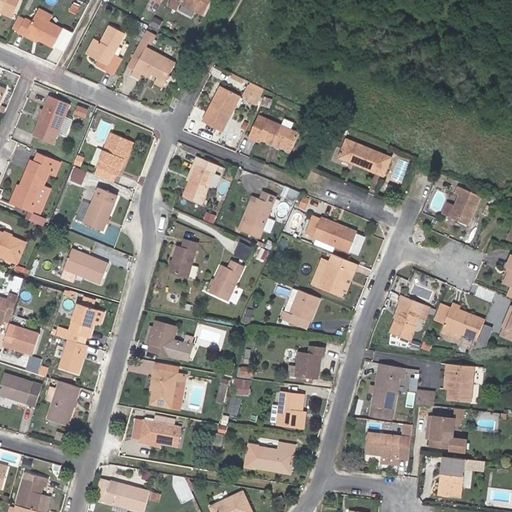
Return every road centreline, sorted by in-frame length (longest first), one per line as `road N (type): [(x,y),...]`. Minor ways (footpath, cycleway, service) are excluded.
road 1 (residential): [(171,131),(151,197),(152,248),(89,467)]
road 2 (residential): [(171,131),(410,225)]
road 3 (residential): [(401,247),(357,348),(325,480)]
road 4 (residential): [(0,53),(171,131)]
